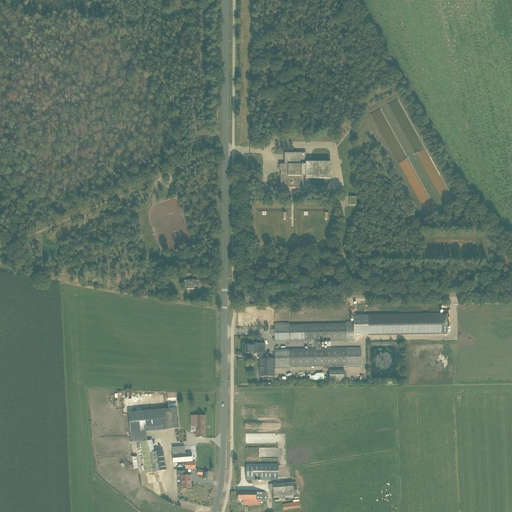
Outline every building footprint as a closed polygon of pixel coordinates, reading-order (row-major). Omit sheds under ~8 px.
[(305,178),(330,179),(330,162),(306,162),(306,153),(284,153),(284,164),(279,164),(279,171),(280,171),(280,188),(301,188),(301,176),(305,176),(305,178)] [(285,241),(286,213),(260,212),(259,240),(285,241)] [(328,241),(328,213),(301,214),(301,241),(328,241)] [(199,277),(193,277),(193,272),(187,272),(187,277),(190,277),(190,281),(187,281),(187,289),(193,289),(193,286),(196,287),(196,281),(199,281),(199,277)] [(308,344),(315,344),(315,348),(275,349),(275,369),(289,369),(289,367),(347,366),(347,368),(361,368),(361,348),(320,348),(320,341),(355,341),(355,336),(447,334),(447,314),(353,315),(353,322),(346,322),(346,324),(289,324),(289,323),(274,323),(275,342),(308,342),(308,344)] [(250,344),(250,345),(244,345),(244,354),(258,354),(258,358),(263,358),(263,354),(264,354),(264,344),(258,344),(253,343),(253,344),(250,344)] [(274,359),(260,359),(260,377),(274,377),(274,359)] [(344,371),(329,371),(329,382),(344,381),(344,371)] [(177,408),(165,409),(167,430),(179,429),(177,408)] [(204,438),(204,416),(191,416),(190,432),(196,432),(196,437),(204,438)] [(152,440),(140,442),(146,474),(166,470),(163,450),(154,452),(152,440)] [(173,463),(196,461),(195,453),(185,454),(185,446),(174,446),(175,454),(173,455),(173,463)] [(278,464),(245,465),(245,480),(278,479),(278,464)] [(190,476),(182,476),(182,488),(190,488),(190,476)] [(296,482),(268,484),(269,490),(273,489),(273,498),(279,498),(279,499),(293,498),(293,496),(297,495),(296,482)] [(243,500),(243,505),(261,505),(261,500),(263,500),(264,492),(238,492),(238,500),(243,500)] [(282,504),(283,510),(300,508),(299,501),(282,504)]
